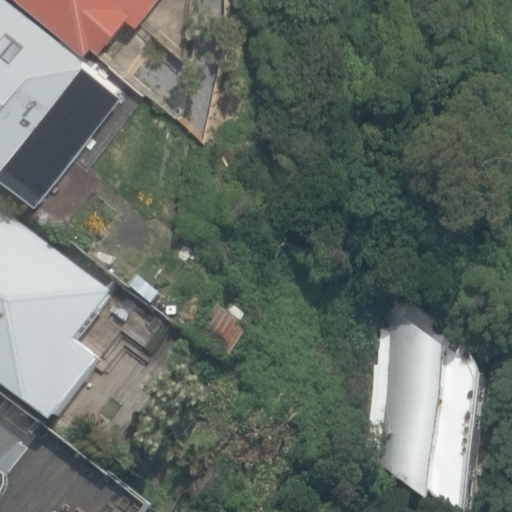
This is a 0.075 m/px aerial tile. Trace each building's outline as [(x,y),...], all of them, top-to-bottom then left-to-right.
[(19,173),(56,202),(136,101),(106,77),(115,66),(30,0),(0,0),(0,176),(10,184),(19,173)] [(180,0),(47,0),(108,49),(138,12),(157,28),(180,0)] [(0,196),(0,373),(72,427),(119,365),(95,347),(133,295),(0,196)] [(478,511),(495,381),(400,310),(376,465),(445,511),(478,511)] [(23,413),(0,397),(0,508),(43,446),(14,426),(23,413)]
